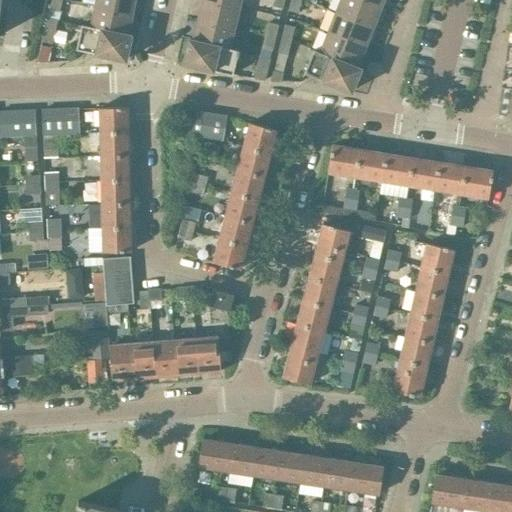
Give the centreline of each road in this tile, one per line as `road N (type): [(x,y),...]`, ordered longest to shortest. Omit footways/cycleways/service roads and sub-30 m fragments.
road 1 (residential): [(274,293),(172,266),(147,247),(144,84)]
road 2 (residential): [(438,427),(511,176)]
road 3 (residential): [(183,402),(0,419)]
road 4 (residential): [(274,293),(318,115)]
road 5 (residential): [(144,84),(318,115)]
road 6 (residential): [(419,424),(248,396)]
road 7 (residential): [(6,89),(144,84)]
road 8 (residential): [(427,132),(460,0)]
